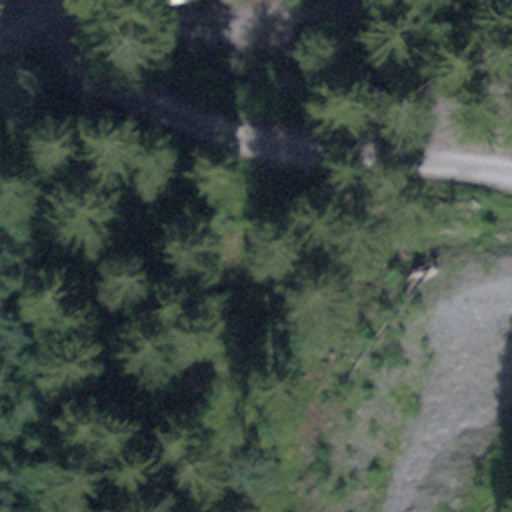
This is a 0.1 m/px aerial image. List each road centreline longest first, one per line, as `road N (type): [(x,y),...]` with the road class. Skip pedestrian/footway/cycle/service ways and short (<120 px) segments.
road 1 (track): [(0,63),(100,85),(234,141),(348,158),(484,156),(511,166)]
road 2 (track): [(0,47),(201,16),(292,15),(343,0)]
